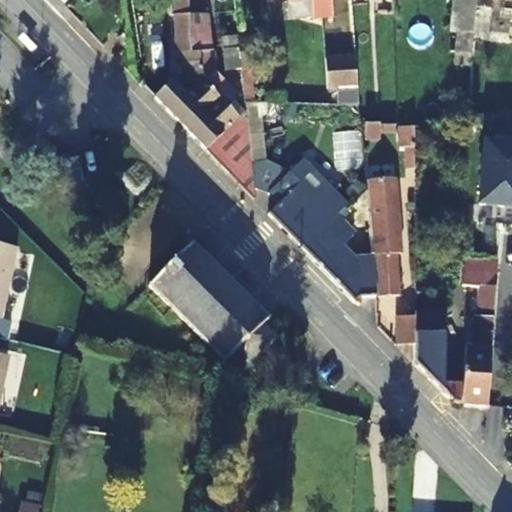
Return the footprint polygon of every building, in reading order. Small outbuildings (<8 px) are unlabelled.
[(473,33),(475,0),(453,0),(451,33),(473,33)] [(155,101),(187,134),(221,102),(206,86),(201,56),(191,57),(188,40),(189,20),(176,20),(178,70),(202,87),(189,99),(173,85),(155,101)] [(221,102),(225,95),(231,89),(217,73),(207,81),(204,64),(216,63),(214,55),(209,23),(196,23),(188,40),(191,57),(201,56),(206,86),(221,102)] [(161,31),(136,34),(136,36),(139,53),(163,49),(161,31)] [(239,72),(236,40),(221,41),(224,73),(239,72)] [(323,55),(324,92),(336,91),(336,105),(356,104),(355,55),(323,55)] [(230,100),(225,95),(221,102),(224,106),(230,100)] [(244,118),(240,121),(224,106),(221,102),(187,134),(253,201),(244,118)] [(392,166),(393,125),(364,124),(362,165),(392,166)] [(398,128),(397,163),(411,164),(412,129),(398,128)] [(475,210),(511,212),(511,142),(479,141),(475,210)] [(268,216),(301,251),(337,215),(344,208),(339,203),(336,206),(297,165),(267,195),(278,206),(268,216)] [(395,181),(368,183),(377,298),(398,296),(396,256),(401,255),(395,181)] [(342,219),(348,214),(347,212),(348,212),(344,208),(337,215),(342,219)] [(354,236),(341,220),(342,219),(337,215),(301,251),(320,269),(342,248),(354,236)] [(357,216),(358,236),(370,236),(368,216),(357,216)] [(193,246),(149,290),(230,371),(234,366),(243,374),(277,341),(264,328),(269,323),(193,246)] [(372,272),(353,272),(352,259),(342,248),(320,269),(355,305),(360,300),(375,299),(372,272)] [(17,256),(0,251),(0,326),(1,326),(17,256)] [(371,258),(352,259),(353,272),(372,272),(371,258)] [(473,351),(464,350),(462,374),(444,372),(439,311),(409,311),(410,320),(412,349),(413,367),(460,404),(460,407),(486,409),(497,261),(465,259),(462,287),(477,289),(475,313),(473,351)] [(467,312),(464,350),(473,351),(475,313),(467,312)] [(412,349),(410,320),(393,321),(395,350),(412,349)]
